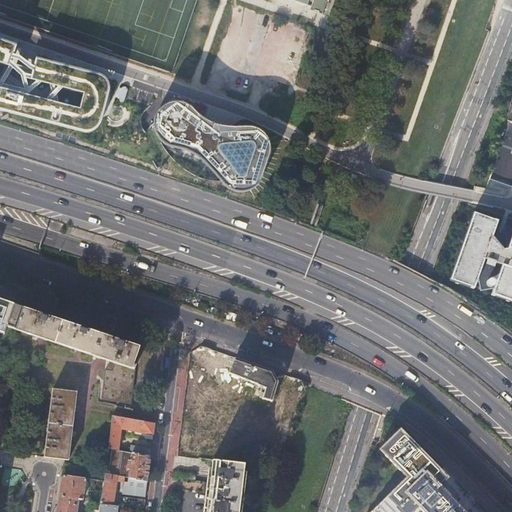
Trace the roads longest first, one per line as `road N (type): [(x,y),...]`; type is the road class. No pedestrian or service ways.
road 1 (trunk): [(0,186),(329,300),(408,342),(511,429)]
road 2 (trunk): [(511,399),(443,338),(356,288),(0,161)]
road 3 (residential): [(331,511),(511,9)]
road 4 (motorway): [(477,326),(386,273),(0,136)]
road 5 (motorway): [(5,225),(266,306),(360,346),(434,395)]
road 6 (secondary): [(180,319),(311,361),(418,413),(511,505)]
road 7 (residential): [(180,319),(157,511)]
road 8 (secondary): [(0,257),(180,319)]
